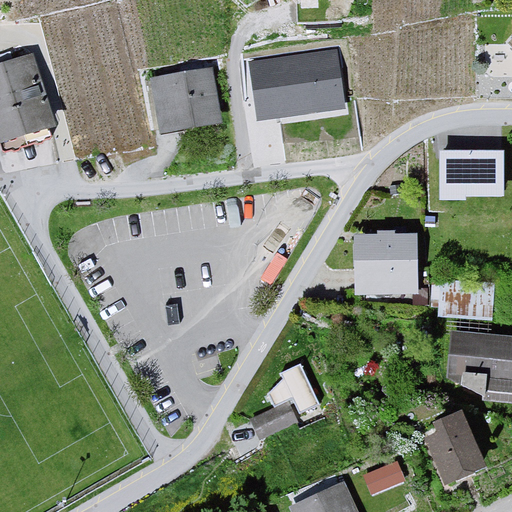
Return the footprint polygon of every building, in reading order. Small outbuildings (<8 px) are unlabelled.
[(339,46),(249,58),(257,118),(347,106),(339,46)] [(30,62),(0,70),(0,146),(50,133),(30,62)] [(213,72),(155,80),(162,137),(221,130),(213,72)] [(501,150),(440,150),(440,194),(501,193),(501,150)] [(413,234),(357,235),(358,286),(414,285),(413,234)] [(439,314),(493,316),(494,287),(440,285),(439,314)] [(511,342),(456,336),(449,388),(511,395),(511,342)] [(290,403),(252,419),(260,439),(298,423),(290,403)] [(464,409),(421,428),(444,480),(487,462),(464,409)] [(373,493),(408,477),(399,457),(364,473),(373,493)] [(355,511),(343,481),(294,501),(298,511),(355,511)]
